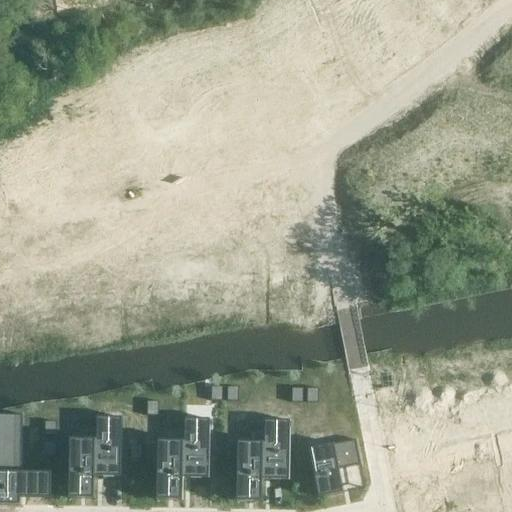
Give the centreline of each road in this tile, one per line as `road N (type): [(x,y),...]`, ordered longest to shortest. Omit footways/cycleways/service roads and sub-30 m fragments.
road 1 (unknown): [(319,158),(0,228)]
road 2 (residential): [(511,4),(319,158)]
road 3 (unknown): [(319,158),(358,365)]
road 4 (residential): [(358,365),(385,508)]
